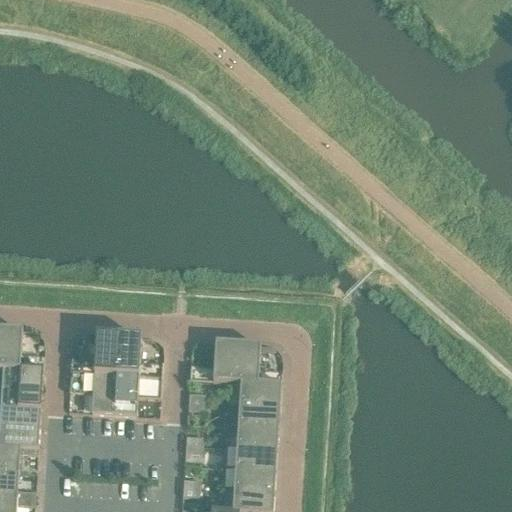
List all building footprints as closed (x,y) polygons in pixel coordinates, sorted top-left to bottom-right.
[(20,373),(23,335),(0,333),(0,335),(0,373),(3,374),(3,373),(20,374),(20,373)] [(117,380),(119,341),(96,339),(94,377),(71,376),(71,377),(117,380)] [(139,380),(142,342),(119,341),(117,380),(162,383),(162,382),(139,380)] [(236,388),(238,348),(215,347),(213,387),(236,388)] [(258,388),(261,350),(238,348),(236,388),(241,389),(241,388),(258,389),(258,388)] [(42,395),(43,374),(20,373),(20,374),(3,373),(3,374),(1,392),(42,395)] [(114,419),(117,380),(71,377),(70,397),(93,399),(92,418),(114,419)] [(161,403),(162,383),(117,380),(114,419),(137,421),(138,402),(161,403)] [(280,412),(281,389),(258,388),(258,389),(241,388),(241,389),(239,410),(280,412)] [(41,414),(42,395),(1,392),(0,411),(41,414)] [(205,407),(206,399),(189,398),(189,406),(205,407)] [(205,416),(205,407),(189,406),(188,415),(205,416)] [(279,434),(280,412),(239,410),(238,431),(279,434)] [(0,430),(40,433),(41,414),(0,411),(0,414),(0,430)] [(0,450),(38,452),(40,433),(0,430),(0,450)] [(277,455),(279,434),(238,431),(236,453),(277,455)] [(202,451),(203,442),(186,441),(186,450),(202,451)] [(0,475),(19,477),(20,459),(38,460),(38,452),(0,450),(0,475)] [(202,459),(202,451),(186,450),(185,458),(202,459)] [(276,477),(277,455),(236,453),(235,474),(276,477)] [(274,498),(276,477),(235,474),(234,496),(274,498)] [(18,495),(19,477),(0,475),(0,501),(35,504),(36,496),(18,495)] [(200,494),(200,485),(184,484),(183,493),(200,494)] [(199,502),(200,494),(183,493),(182,501),(199,502)] [(273,511),(274,498),(234,496),(232,511),(273,511)] [(0,511),(16,511),(17,510),(35,511),(35,504),(0,501),(0,511)]
